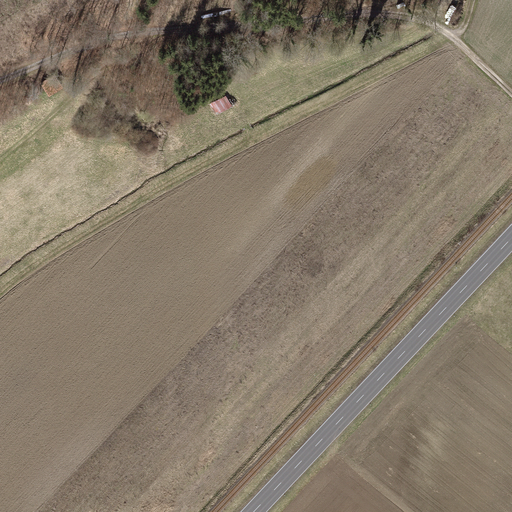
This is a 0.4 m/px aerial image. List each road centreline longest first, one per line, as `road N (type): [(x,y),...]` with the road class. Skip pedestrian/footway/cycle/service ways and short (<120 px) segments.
road 1 (track): [(477,0),(454,39),(196,162),(67,241),(0,295)]
road 2 (track): [(0,76),(103,34),(150,25),(258,25),(383,12),(424,21),(511,88)]
road 3 (primary): [(511,238),(253,511)]
